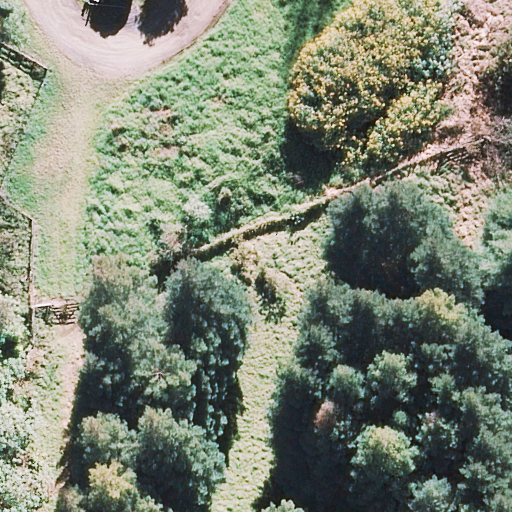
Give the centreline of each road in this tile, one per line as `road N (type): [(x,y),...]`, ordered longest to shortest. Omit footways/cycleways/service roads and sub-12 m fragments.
road 1 (track): [(32,511),(134,52)]
road 2 (unclassified): [(54,0),(69,19),(134,52),(189,0)]
